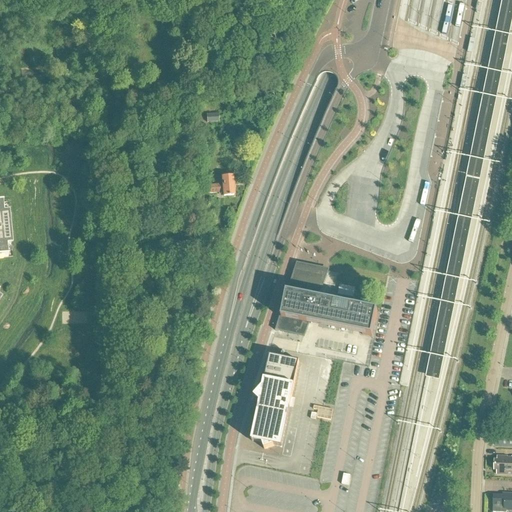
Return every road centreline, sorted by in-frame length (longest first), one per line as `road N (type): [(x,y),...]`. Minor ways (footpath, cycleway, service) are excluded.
road 1 (primary): [(361,58),(335,53),(316,68),(238,268),(228,340)]
road 2 (primary): [(242,336),(331,112),(361,58)]
road 3 (primary): [(366,0),(257,261)]
road 4 (primary): [(204,511),(242,336)]
road 5 (residential): [(221,511),(230,445),(263,339)]
road 6 (primary): [(228,340),(190,511)]
road 7 (unclassified): [(493,371),(475,511)]
